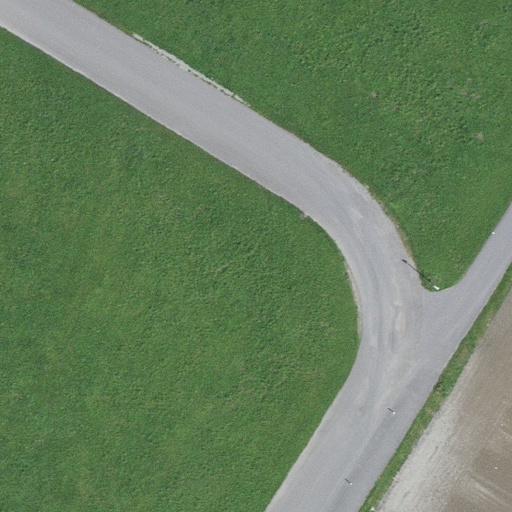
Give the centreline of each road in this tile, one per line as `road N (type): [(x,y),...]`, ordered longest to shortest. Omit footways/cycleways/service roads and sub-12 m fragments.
road 1 (unclassified): [(407,379),(412,325),(401,275),(371,222),(317,175),(26,0)]
road 2 (unclassified): [(407,379),(457,322),(511,235)]
road 3 (unclassified): [(316,511),(407,379)]
